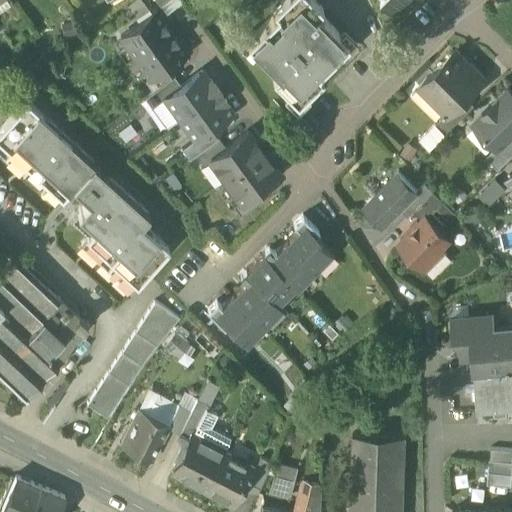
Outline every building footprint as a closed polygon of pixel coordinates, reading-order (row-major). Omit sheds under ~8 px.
[(129,0),(127,2),(138,19),(150,10),(142,0),(129,0)] [(158,5),(163,12),(178,0),(156,0),(159,4),(158,5)] [(321,7),(314,0),(278,0),(271,7),(280,17),(276,21),(271,15),(245,40),(270,66),(274,62),(279,67),(270,75),(295,100),(321,75),(312,67),(317,62),(321,67),(347,42),(321,16),(316,21),(312,17),(321,7)] [(380,0),(392,13),(405,0),(380,0)] [(158,5),(150,10),(138,19),(119,33),(134,54),(170,28),(162,18),(165,15),(163,12),(158,5)] [(177,39),(170,28),(134,54),(148,74),(149,75),(167,62),(188,47),(180,36),(177,39)] [(445,113),(446,114),(465,96),(482,79),(453,49),(417,84),(445,113)] [(143,78),(151,88),(173,73),(174,72),(167,62),(149,75),(148,74),(143,78)] [(178,115),(217,87),(210,77),(208,78),(201,68),(179,83),(163,95),(178,115)] [(163,95),(179,83),(173,73),(151,88),(143,94),(150,104),(163,95)] [(225,98),(217,87),(178,115),(193,136),(194,137),(210,125),(231,110),(223,99),(225,98)] [(511,92),(508,88),(473,122),(497,146),(498,147),(511,134),(511,92)] [(163,95),(150,104),(165,125),(178,115),(163,95)] [(433,123),(443,134),(473,105),(465,96),(446,114),(445,113),(433,123)] [(88,168),(93,162),(25,100),(0,127),(0,141),(61,198),(73,185),(88,199),(76,212),(93,227),(85,236),(136,283),(168,247),(140,221),(148,213),(109,176),(103,182),(88,168)] [(429,147),(443,134),(433,123),(419,137),(429,147)] [(217,135),(210,125),(194,137),(193,136),(181,145),(188,156),(194,151),(217,135)] [(208,156),(223,177),(262,149),(247,128),(224,145),(208,156)] [(511,134),(498,147),(497,146),(486,156),(498,168),(511,154),(511,134)] [(194,151),(201,161),(208,156),(224,145),(217,135),(194,151)] [(277,170),(262,149),(223,177),(238,197),(238,198),(254,186),(277,170)] [(109,176),(93,162),(88,168),(103,182),(109,176)] [(381,221),(382,222),(399,206),(416,189),(398,170),(364,203),(374,214),(376,213),(382,220),(381,221)] [(495,176),(478,193),(488,204),(505,187),(495,176)] [(407,215),(413,209),(433,190),(424,181),(416,189),(399,206),(407,215)] [(231,202),(239,213),(261,196),(254,186),(238,198),(238,197),(231,202)] [(443,200),(433,190),(413,209),(422,218),(425,216),(426,217),(443,200)] [(297,226),(285,238),(316,269),(334,251),(315,231),(317,229),(301,212),(292,221),(297,226)] [(374,214),(381,221),(382,220),(376,213),(374,214)] [(399,241),(421,264),(428,257),(432,260),(442,251),(438,247),(447,239),(426,217),(425,216),(422,218),(419,221),(418,220),(405,233),(406,234),(399,241)] [(268,245),(262,250),(293,282),(298,286),(316,269),(285,238),(274,248),(271,248),(268,245)] [(262,250),(244,268),(275,299),(293,282),(262,250)] [(0,267),(0,302),(57,357),(58,357),(87,319),(58,294),(13,253),(0,267)] [(242,280),(231,290),(262,321),(280,304),(275,299),(244,268),(239,273),(242,277),(242,280)] [(244,339),(262,321),(231,290),(220,301),(215,296),(206,305),(222,322),(224,320),(244,339)] [(154,298),(134,328),(155,342),(178,315),(154,298)] [(0,370),(24,392),(57,357),(0,302),(0,370)] [(461,354),(472,353),(470,327),(494,325),(493,312),(451,315),(453,335),(460,341),(461,354)] [(511,323),(494,325),(470,327),(472,353),(474,366),(511,362),(511,323)] [(161,343),(181,352),(189,335),(169,326),(161,343)] [(145,354),(155,342),(134,328),(120,348),(140,361),(145,354)] [(127,381),(140,361),(120,348),(107,368),(127,381)] [(511,402),(511,362),(474,366),(477,405),(494,404),(495,413),(506,412),(506,403),(511,402)] [(105,413),(127,381),(107,368),(85,399),(105,413)] [(46,396),(51,401),(67,378),(64,375),(46,396)] [(146,381),(136,401),(145,405),(155,387),(146,381)] [(155,387),(145,405),(136,401),(118,436),(149,452),(166,421),(168,417),(167,417),(176,398),(155,387)] [(194,393),(188,405),(177,426),(187,432),(190,426),(192,427),(204,402),(206,399),(194,393)] [(166,421),(177,426),(188,405),(177,398),(176,398),(167,417),(168,417),(166,421)] [(192,427),(222,443),(228,431),(209,420),(215,408),(204,402),(192,427)] [(171,464),(203,480),(221,445),(222,443),(192,427),(190,426),(187,432),(171,464)] [(350,511),(402,511),(405,430),(353,428),(350,511)] [(511,443),(491,441),(490,453),(511,455),(511,443)] [(203,480),(230,495),(241,472),(248,459),(221,445),(203,480)] [(241,472),(257,481),(259,476),(269,455),(258,450),(252,461),(248,459),(241,472)] [(511,455),(490,453),(488,465),(511,467),(511,455)] [(276,454),(273,465),(296,471),(299,460),(276,454)] [(268,483),(291,489),(296,471),(273,465),(268,483)] [(511,467),(488,465),(487,477),(511,479),(511,470),(511,467)] [(0,508),(9,511),(23,511),(38,480),(13,469),(0,499),(0,508)] [(299,507),(318,511),(320,511),(322,477),(303,472),(295,506),(299,507)] [(51,511),(61,491),(38,480),(23,511),(51,511)] [(255,511),(297,511),(299,507),(295,506),(259,497),(255,511)] [(478,511),(464,510),(465,503),(454,502),(453,510),(452,509),(451,511),(478,511)] [(483,511),(484,505),(465,503),(464,510),(478,511),(483,511)]
